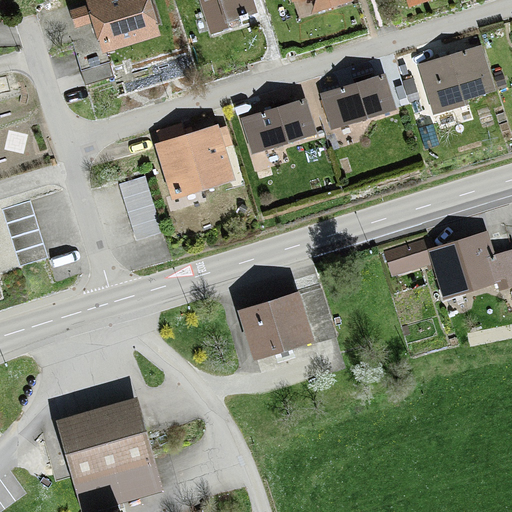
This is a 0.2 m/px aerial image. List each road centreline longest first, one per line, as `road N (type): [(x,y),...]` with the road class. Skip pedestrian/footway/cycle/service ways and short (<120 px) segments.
road 1 (residential): [(116,301),(69,149),(511,9)]
road 2 (tertiary): [(116,301),(511,180)]
road 3 (tertiary): [(0,338),(116,301)]
